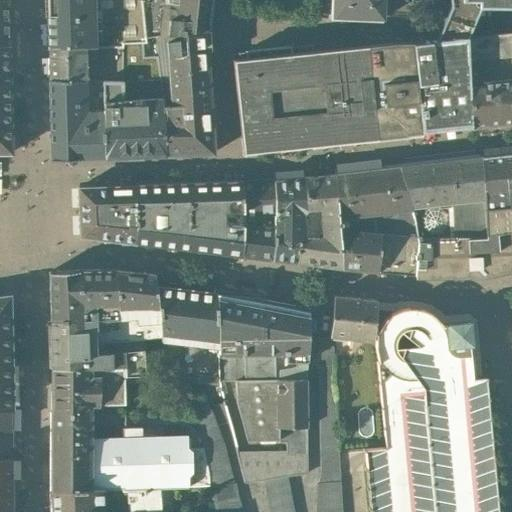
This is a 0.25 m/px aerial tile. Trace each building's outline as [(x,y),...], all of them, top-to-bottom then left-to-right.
[(46,0),(48,48),(80,47),(85,47),(106,47),(122,47),(122,44),(145,42),(144,37),(142,2),(146,2),(146,0),(46,0)] [(164,0),(165,3),(146,2),(142,2),(144,37),(167,34),(187,32),(207,29),(210,0),(164,0)] [(330,0),(330,17),(408,20),(403,0),(330,0)] [(511,0),(449,0),(450,6),(436,40),(465,37),(478,7),(511,7),(511,0)] [(194,130),(210,129),(207,29),(187,32),(194,130)] [(511,122),(511,69),(509,31),(466,37),(468,68),(480,67),(482,85),(469,86),(472,127),(511,122)] [(194,130),(187,32),(167,34),(170,89),(161,89),(161,99),(164,153),(193,153),(213,153),(210,129),(194,130)] [(436,40),(411,43),(422,132),(472,127),(469,86),(468,68),(466,37),(465,37),(436,40)] [(411,43),(394,45),(394,42),(366,45),(376,136),(401,133),(401,134),(422,132),(411,43)] [(0,82),(8,83),(7,44),(0,44),(0,82)] [(346,48),(292,54),(291,45),(245,51),(246,59),(234,60),(244,151),(376,136),(366,45),(346,47),(346,48)] [(80,47),(48,48),(48,79),(85,79),(85,47),(80,47)] [(106,47),(85,47),(85,79),(100,81),(106,81),(106,47)] [(85,79),(48,79),(51,158),(104,155),(100,81),(85,79)] [(161,99),(121,101),(121,81),(106,81),(100,81),(104,155),(164,153),(161,99)] [(0,152),(10,153),(8,83),(0,82),(0,152)] [(511,152),(481,157),(484,208),(511,205),(511,152)] [(481,157),(380,169),(384,172),(397,219),(401,241),(398,273),(414,274),(484,273),(511,267),(511,228),(485,234),(484,208),(481,157)] [(380,169),(333,174),(340,267),(398,273),(401,241),(397,219),(384,172),(380,169)] [(333,174),(303,176),(306,208),(318,207),(320,237),(303,237),(297,238),(297,262),(340,267),(333,174)] [(274,176),(242,179),(243,212),(243,215),(254,214),(267,213),(275,213),(274,179),(274,176)] [(303,176),(274,179),(275,213),(275,217),(274,217),(273,258),(297,262),(297,238),(303,237),(302,208),(306,208),(303,176)] [(242,179),(188,181),(188,183),(189,212),(194,212),(228,210),(228,213),(243,212),(242,179)] [(188,183),(134,185),(135,241),(189,247),(189,212),(188,183)] [(134,185),(78,187),(78,211),(79,235),(135,241),(134,185)] [(511,205),(484,208),(485,234),(511,228),(511,205)] [(244,224),(194,218),(194,212),(189,212),(189,247),(241,254),(244,224)] [(267,213),(254,214),(253,224),(267,225),(267,213)] [(253,224),(244,224),(241,254),(273,257),(273,225),(267,225),(253,224)] [(77,269),(57,271),(48,272),(50,321),(73,320),(73,321),(82,320),(77,269)] [(114,269),(77,269),(82,320),(95,319),(120,318),(114,269)] [(153,274),(114,269),(120,318),(135,316),(136,323),(159,320),(155,286),(153,274)] [(215,293),(155,286),(159,320),(161,339),(165,339),(161,375),(219,381),(215,293)] [(307,311),(215,293),(219,381),(236,380),(276,380),(276,378),(306,378),(307,311)] [(0,354),(11,354),(9,294),(0,295),(0,354)] [(376,300),(333,295),(328,335),(332,335),(373,340),(376,300)] [(418,308),(413,307),(408,307),(403,308),(399,309),(395,311),(391,313),(387,316),(385,318),(383,320),(379,325),(377,330),(375,330),(375,346),(378,361),(376,361),(384,445),(362,448),(363,457),(368,511),(498,511),(485,375),(482,375),(482,376),(474,376),(473,362),(469,320),(457,321),(446,322),(446,324),(441,324),(439,321),(437,319),(434,316),(432,314),(428,312),(423,309),(418,308)] [(82,320),(73,321),(73,330),(93,329),(93,330),(95,330),(95,319),(82,320)] [(73,321),(73,320),(50,321),(51,367),(124,367),(124,376),(146,375),(142,340),(94,344),(93,330),(93,329),(73,330),(73,321)] [(341,511),(332,335),(328,335),(319,339),(319,353),(327,363),(319,369),(319,374),(327,386),(319,392),(319,396),(327,408),(319,414),(319,415),(328,428),(319,434),(320,436),(327,447),(320,453),(320,470),(318,483),(316,511),(341,511)] [(11,354),(0,354),(0,407),(12,406),(11,354)] [(124,367),(51,367),(51,412),(89,412),(89,405),(124,403),(124,376),(124,367)] [(306,378),(276,378),(276,380),(276,438),(279,440),(286,440),(286,451),(307,451),(306,378)] [(276,438),(276,380),(236,380),(236,402),(246,439),(276,438)] [(0,407),(0,432),(11,431),(12,406),(0,407)] [(122,437),(89,439),(89,412),(51,412),(51,491),(103,489),(122,489),(122,490),(127,490),(159,489),(187,487),(187,474),(191,469),(191,452),(186,447),(186,438),(186,435),(140,436),(139,427),(121,428),(122,437)] [(11,431),(0,432),(0,458),(11,458),(11,431)] [(222,444),(206,431),(201,432),(204,447),(210,474),(212,484),(232,482),(221,473),(229,468),(228,467),(216,454),(223,447),(222,444)] [(204,447),(191,447),(190,437),(186,438),(186,447),(191,452),(191,469),(187,474),(187,487),(211,484),(210,474),(204,447)] [(0,510),(11,510),(11,458),(0,458),(0,510)] [(285,476),(264,479),(270,511),(276,511),(291,510),(285,476)] [(240,511),(233,482),(232,482),(212,484),(212,486),(210,486),(216,511),(240,511)] [(103,511),(103,489),(51,491),(51,511),(103,511)] [(159,489),(127,490),(127,511),(145,511),(160,511),(159,489)]
